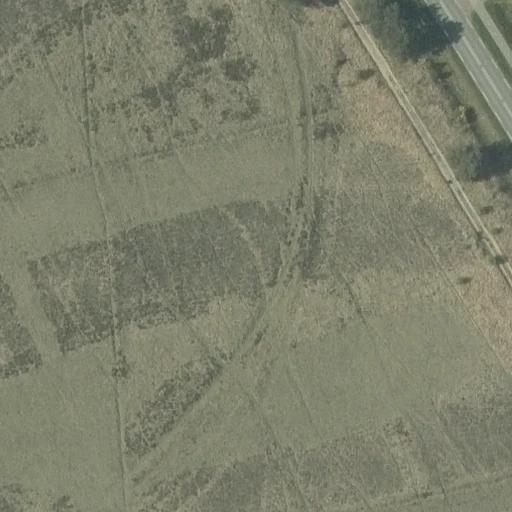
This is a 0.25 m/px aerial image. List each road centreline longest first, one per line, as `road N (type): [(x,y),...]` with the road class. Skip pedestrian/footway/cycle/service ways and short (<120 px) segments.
road 1 (track): [(511,285),(337,0)]
road 2 (primary): [(511,128),(432,0)]
